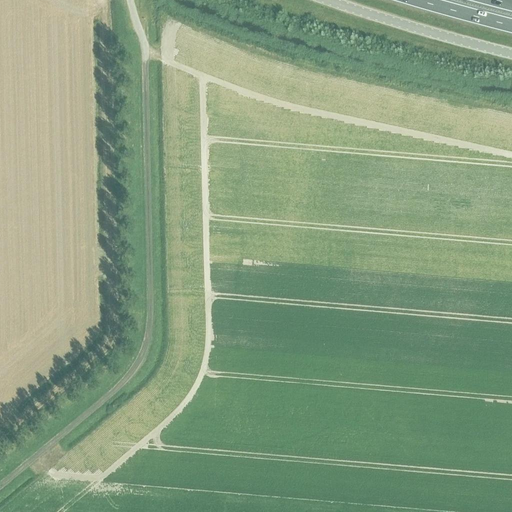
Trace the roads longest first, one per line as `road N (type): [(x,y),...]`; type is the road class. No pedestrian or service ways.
road 1 (track): [(0,481),(129,368),(146,343),(145,59),(129,0)]
road 2 (tertiary): [(326,0),(511,53)]
